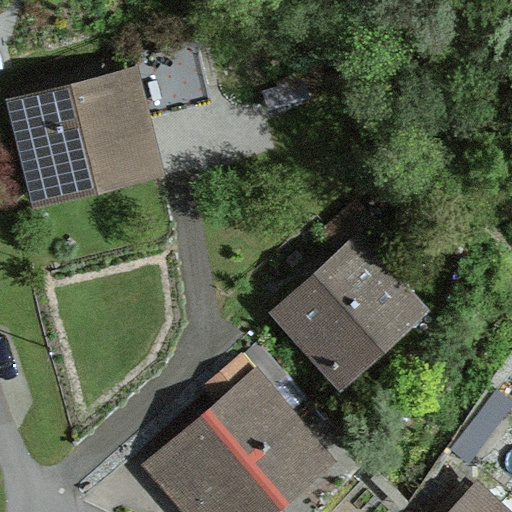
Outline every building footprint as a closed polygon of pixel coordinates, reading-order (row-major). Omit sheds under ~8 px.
[(41,185),(147,159),(134,107),(206,89),(193,37),(119,55),(126,82),(21,108),(41,185)] [(349,202),(323,225),(337,241),(363,217),(349,202)] [(354,251),(291,308),(343,365),(406,308),(354,251)] [(232,414),(196,445),(192,440),(159,468),(179,492),(186,485),(208,511),(228,511),(252,493),(259,502),(317,453),(258,384),(228,409),(232,414)] [(492,511),(495,509),(475,492),(456,511),(492,511)]
